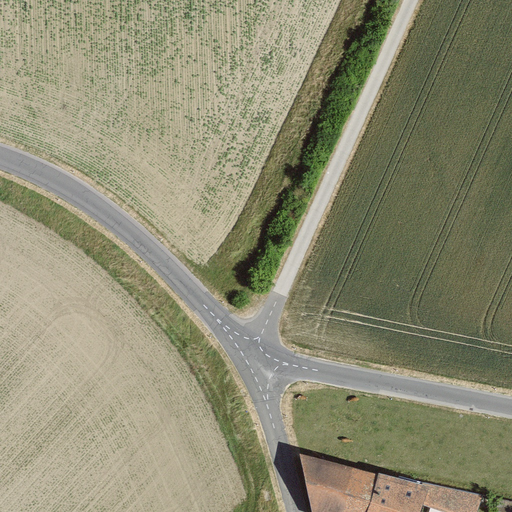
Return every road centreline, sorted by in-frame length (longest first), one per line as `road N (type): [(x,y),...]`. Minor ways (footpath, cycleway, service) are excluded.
road 1 (track): [(252,350),(410,0)]
road 2 (unclassified): [(0,162),(124,226),(252,350)]
road 3 (unclassified): [(511,413),(362,387),(252,350)]
road 4 (unclassified): [(252,350),(293,511)]
